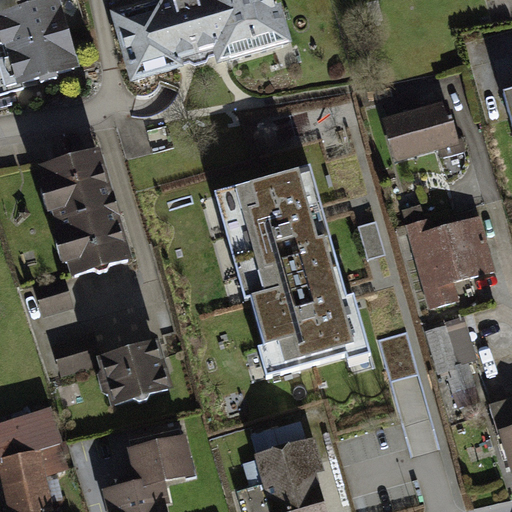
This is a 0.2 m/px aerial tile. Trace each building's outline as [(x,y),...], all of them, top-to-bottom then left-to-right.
[(16,0),(0,0),(0,58),(9,94),(76,76),(57,9),(22,19),(16,0)] [(161,0),(164,9),(113,23),(132,93),(287,52),(273,0),(161,0)] [(511,100),(503,103),(511,138),(511,100)] [(445,112),(385,128),(396,170),(456,154),(445,112)] [(99,162),(35,180),(64,286),(129,268),(99,162)] [(343,303),(306,172),(220,196),(248,296),(254,294),(269,348),(262,350),(269,372),(348,351),(349,356),(365,352),(351,301),(343,303)] [(439,223),(406,232),(428,317),(463,308),(458,288),(494,279),(480,227),(443,237),(439,223)] [(360,228),(367,263),(385,259),(377,224),(360,228)] [(63,290),(38,296),(45,322),(70,315),(63,290)] [(468,322),(427,333),(439,380),(449,377),(457,409),(480,403),(469,363),(478,361),(468,322)] [(162,352),(100,368),(111,413),(173,398),(162,352)] [(511,408),(492,414),(509,477),(511,476),(511,408)] [(49,418),(0,435),(0,481),(7,511),(54,511),(49,483),(71,476),(49,418)] [(433,438),(410,442),(412,454),(436,450),(433,438)] [(138,490),(105,497),(107,511),(167,511),(164,491),(190,485),(181,445),(131,455),(138,490)] [(329,511),(314,449),(258,463),(269,511),(329,511)]
